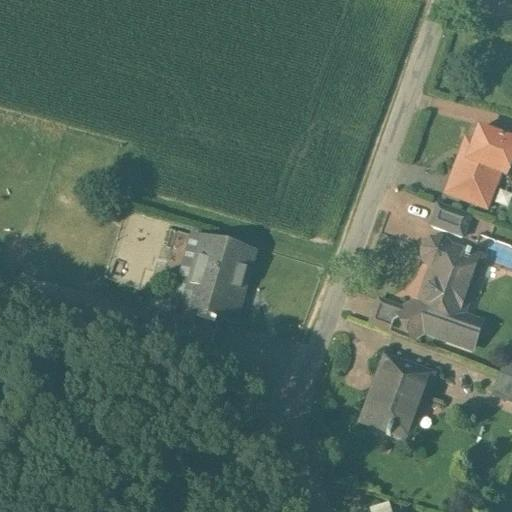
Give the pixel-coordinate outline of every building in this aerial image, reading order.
[(479,130),(461,179),(474,184),(467,203),(487,211),(500,175),(506,177),(511,162),(511,142),(503,139),(503,138),(500,137),(500,138),(479,130)] [(470,217),(441,206),(433,229),(461,239),(470,217)] [(167,222),(124,210),(106,277),(148,289),(167,222)] [(254,255),(192,237),(174,300),(180,301),(179,302),(185,304),(183,311),(184,311),(196,314),(219,321),(234,325),(254,255)] [(426,262),(430,266),(435,268),(421,304),(399,317),(411,339),(421,333),(470,351),(479,325),(456,316),(465,291),(469,293),(472,287),(476,285),(479,276),(477,272),(481,260),(471,256),(472,253),(468,251),(466,256),(449,250),(446,246),(442,243),(436,243),(431,244),(427,247),(425,251),(425,257),(426,262)] [(101,312),(53,298),(53,300),(42,297),(36,315),(95,334),(101,312)] [(137,320),(101,310),(95,334),(93,340),(130,350),(137,320)] [(196,314),(184,311),(177,337),(189,340),(196,314)] [(219,321),(196,314),(189,340),(212,347),(219,321)] [(157,326),(137,320),(130,350),(149,355),(157,326)] [(511,348),(502,376),(511,379),(511,348)] [(224,363),(214,360),(209,377),(219,380),(224,363)] [(427,379),(381,362),(361,423),(385,431),(382,439),(386,440),(388,436),(406,443),(417,410),(414,409),(418,395),(421,396),(427,379)] [(511,379),(502,376),(495,396),(511,402),(511,379)] [(286,441),(272,446),(277,461),(291,457),(286,441)]
